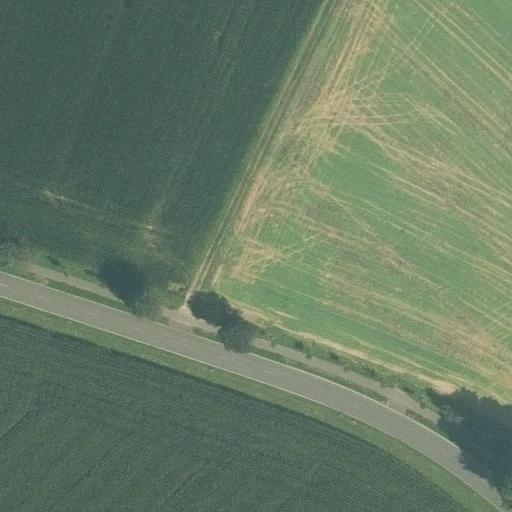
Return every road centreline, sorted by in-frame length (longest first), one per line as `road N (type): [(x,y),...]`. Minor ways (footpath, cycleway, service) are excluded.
road 1 (tertiary): [(511,511),(409,441),(260,370),(0,285)]
road 2 (track): [(173,341),(332,0)]
